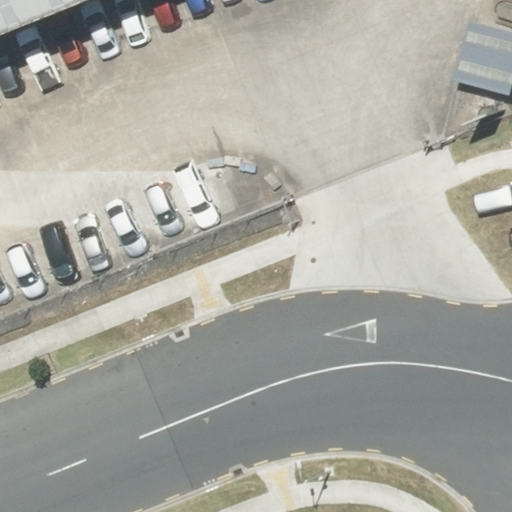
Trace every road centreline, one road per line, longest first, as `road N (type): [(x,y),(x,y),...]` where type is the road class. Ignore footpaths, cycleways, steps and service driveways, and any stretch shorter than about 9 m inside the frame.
road 1 (unclassified): [(511,390),(332,400),(58,511)]
road 2 (unknown): [(332,400),(345,123),(362,63),(410,0)]
